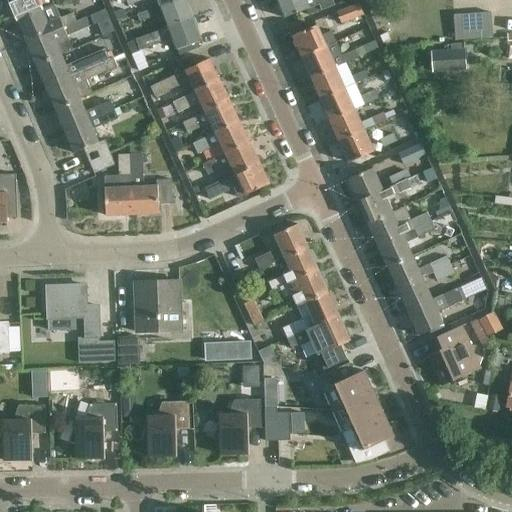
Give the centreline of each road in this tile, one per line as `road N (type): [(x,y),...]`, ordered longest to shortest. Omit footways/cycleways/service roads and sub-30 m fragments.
road 1 (residential): [(133,487),(338,479),(434,453)]
road 2 (residential): [(316,189),(434,453)]
road 3 (residential): [(50,255),(187,245),(316,189)]
road 4 (residential): [(232,0),(316,189)]
road 5 (residential): [(50,255),(41,173),(0,81)]
road 6 (residential): [(0,489),(133,487)]
